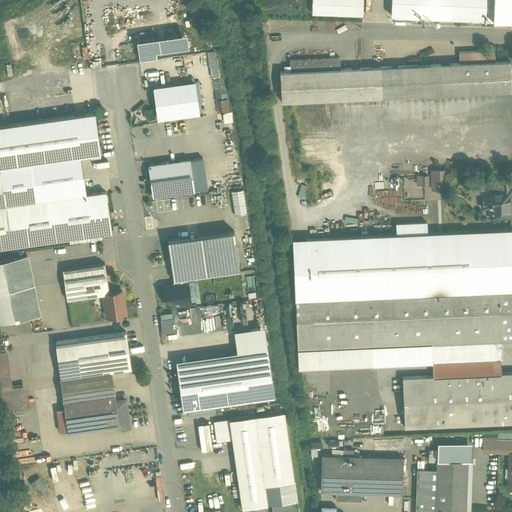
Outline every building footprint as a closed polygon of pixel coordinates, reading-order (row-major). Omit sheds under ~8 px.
[(365,0),(314,0),(314,14),(365,15),(365,0)] [(511,0),(394,0),(394,17),(511,21),(511,0)] [(187,32),(137,40),(139,54),(156,52),(156,53),(189,48),(187,32)] [(283,72),(284,102),(511,91),(511,61),(498,63),(497,51),(461,53),(462,64),(343,70),(342,59),(292,61),(293,72),(283,72)] [(156,53),(156,52),(139,54),(140,61),(157,59),(156,53)] [(194,82),(154,88),(158,118),(199,113),(194,82)] [(100,112),(0,125),(0,248),(114,233),(112,220),(115,219),(114,214),(112,214),(109,192),(40,202),(35,163),(105,154),(100,112)] [(194,161),(152,167),(156,197),(198,191),(194,161)] [(505,180),(476,182),(477,195),(484,195),(485,204),(493,204),(493,218),(511,217),(511,195),(511,193),(506,193),(505,180)] [(511,229),(294,239),(300,370),(434,364),(435,378),(505,375),(504,342),(511,341),(511,229)] [(235,232),(168,241),(173,281),(188,279),(240,273),(235,232)] [(29,256),(0,262),(0,303),(4,324),(41,316),(29,256)] [(107,264),(65,270),(70,301),(106,295),(109,317),(128,315),(125,292),(112,294),(107,264)] [(191,302),(188,279),(173,281),(162,283),(165,306),(191,302)] [(128,333),(58,343),(71,433),(121,426),(120,419),(122,419),(121,413),(119,413),(114,372),(134,369),(128,333)] [(267,352),(176,364),(182,413),(273,401),(267,352)] [(511,374),(505,375),(435,378),(405,379),(407,428),(511,423),(511,374)] [(298,511),(286,414),(256,417),(268,511),(298,511)] [(256,416),(229,420),(242,509),(268,506),(256,417),(256,416)] [(483,453),(511,454),(511,439),(483,439),(483,453)] [(345,457),(324,456),(323,492),(338,493),(338,501),(364,502),(364,493),(404,495),(405,459),(356,457),(356,450),(345,450),(345,457)] [(511,511),(469,509),(469,502),(470,462),(440,461),(440,472),(420,471),(418,511),(511,511)]
